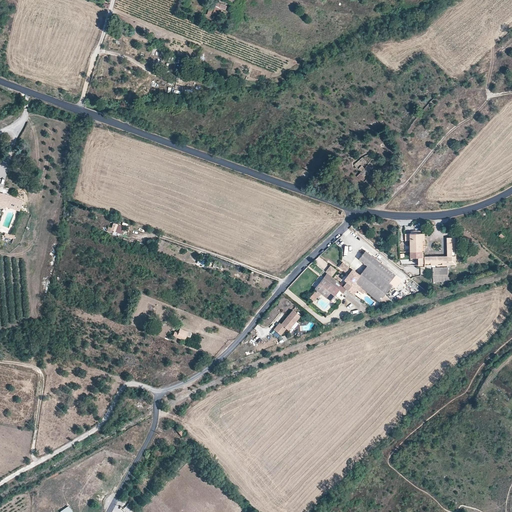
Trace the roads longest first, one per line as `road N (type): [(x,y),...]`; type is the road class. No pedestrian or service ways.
road 1 (unclassified): [(111,511),(147,443),(161,394),(234,346),(355,210)]
road 2 (tertiary): [(0,81),(355,210)]
road 3 (unknown): [(0,461),(91,408),(117,365),(180,383)]
road 4 (unclassified): [(392,461),(445,431),(511,347)]
road 5 (tertiary): [(355,210),(447,214),(511,190)]
